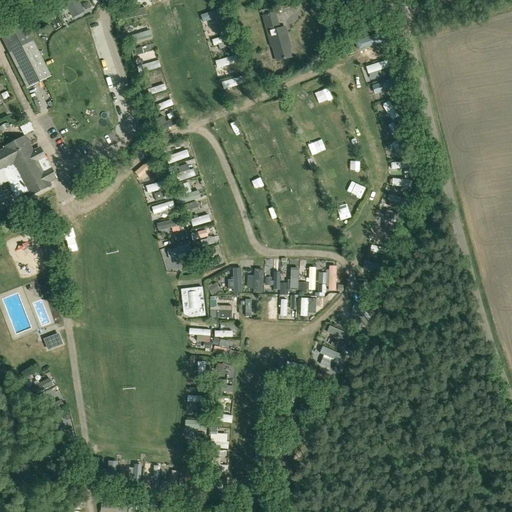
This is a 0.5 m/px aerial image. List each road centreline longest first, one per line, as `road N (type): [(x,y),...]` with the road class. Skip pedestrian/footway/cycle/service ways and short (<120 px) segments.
road 1 (unclassified): [(511,399),(476,300),(400,13)]
road 2 (track): [(234,488),(247,373),(316,325)]
